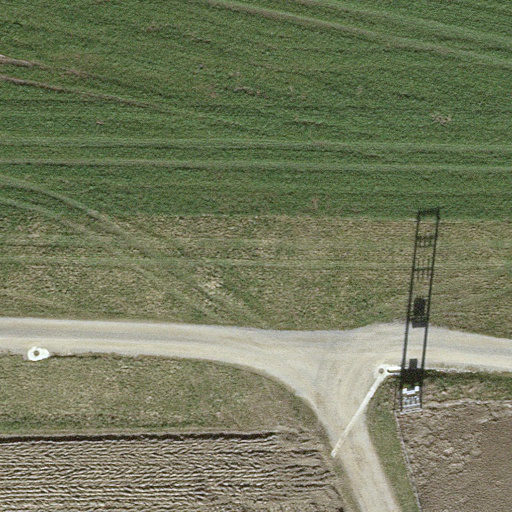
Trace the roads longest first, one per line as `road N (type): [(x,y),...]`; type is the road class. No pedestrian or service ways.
road 1 (unclassified): [(0,341),(328,360)]
road 2 (unclassified): [(328,360),(433,341),(511,346)]
road 3 (unclassified): [(392,511),(328,360)]
